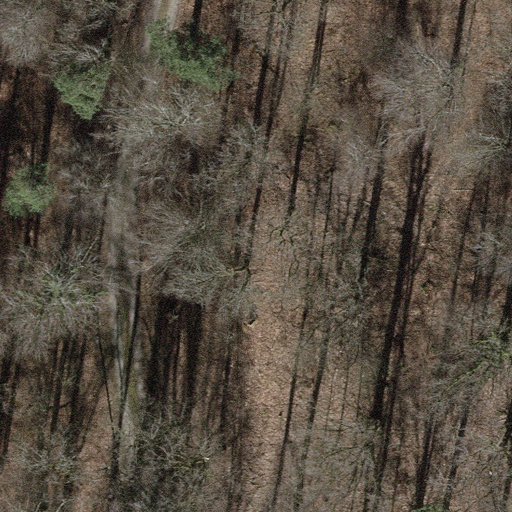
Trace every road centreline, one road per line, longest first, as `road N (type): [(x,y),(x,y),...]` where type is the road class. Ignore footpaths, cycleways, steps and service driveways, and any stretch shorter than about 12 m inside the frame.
road 1 (track): [(170,0),(79,511)]
road 2 (track): [(147,511),(124,241)]
